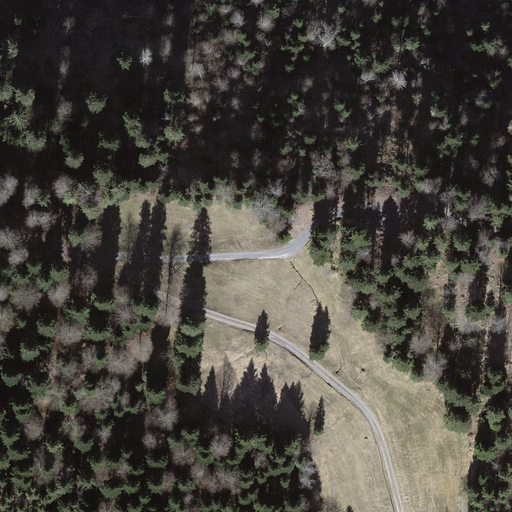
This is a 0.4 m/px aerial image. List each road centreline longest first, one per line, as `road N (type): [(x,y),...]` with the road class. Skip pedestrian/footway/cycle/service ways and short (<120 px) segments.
road 1 (track): [(511,225),(475,227),(414,205),(344,211),(290,252),(190,260),(65,251)]
road 2 (track): [(400,511),(375,421),(274,334),(65,251)]
